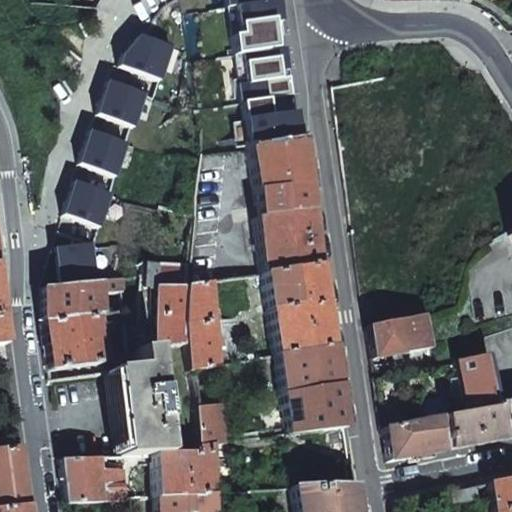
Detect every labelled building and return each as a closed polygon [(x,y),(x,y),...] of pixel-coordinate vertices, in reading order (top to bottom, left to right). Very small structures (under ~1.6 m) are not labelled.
[(234,57),(278,51),(274,20),(280,20),(277,0),(255,3),(235,6),(239,36),(231,38),(234,57)] [(121,56),(117,68),(159,81),(171,48),(138,36),(121,56)] [(234,57),(240,103),(291,97),(285,50),(278,51),(234,57)] [(107,82),(95,115),(133,128),(144,94),(107,82)] [(240,103),(244,151),(298,144),(291,97),(240,103)] [(89,131),(78,165),(116,177),(127,144),(89,131)] [(298,144),(244,151),(255,219),(251,220),(258,277),(315,267),(311,241),(303,179),(298,144)] [(72,183),(62,216),(99,228),(110,195),(72,183)] [(39,292),(98,284),(93,245),(52,250),(53,263),(44,263),(39,292)] [(186,266),(143,266),(142,277),(141,288),(149,289),(155,290),(185,288),(186,266)] [(315,267),(258,277),(272,358),(328,349),(320,295),(315,267)] [(98,284),(39,292),(39,303),(38,324),(96,317),(122,313),(124,327),(137,325),(139,311),(131,312),(131,291),(140,289),(141,288),(142,277),(98,284)] [(207,285),(185,288),(181,326),(183,345),(186,373),(216,368),(207,285)] [(185,288),(155,290),(149,289),(148,316),(154,316),(154,348),(154,349),(183,345),(181,326),(185,288)] [(96,317),(38,324),(46,373),(103,365),(96,317)] [(425,317),(366,328),(369,356),(370,361),(389,358),(429,351),(425,317)] [(136,368),(108,372),(108,373),(113,412),(119,458),(149,456),(196,454),(196,449),(191,412),(186,373),(183,345),(154,349),(154,348),(133,351),(136,368)] [(328,349),(272,358),(278,397),(334,388),(331,368),(328,349)] [(115,362),(130,360),(128,352),(114,354),(115,362)] [(389,358),(370,361),(371,368),(389,366),(390,362),(389,358)] [(484,358),(452,364),(461,414),(496,407),(484,358)] [(397,375),(373,379),(377,405),(381,430),(406,425),(397,375)] [(334,388),(278,397),(284,436),(312,433),(341,429),(339,417),(334,388)] [(511,401),(502,404),(505,440),(511,438),(511,401)] [(476,446),(505,440),(502,404),(496,407),(461,414),(440,418),(446,451),(476,446)] [(216,407),(191,412),(196,449),(209,446),(221,445),(216,407)] [(419,457),(446,451),(440,418),(412,424),(406,425),(381,430),(385,463),(419,457)] [(196,454),(149,456),(150,466),(145,467),(145,472),(150,471),(152,499),(210,496),(214,496),(209,446),(196,449),(196,454)] [(17,448),(0,451),(0,510),(25,507),(17,448)] [(97,460),(57,462),(58,470),(63,504),(123,501),(121,471),(98,471),(97,460)] [(511,511),(511,478),(482,484),(482,485),(487,511),(511,511)] [(354,511),(350,486),(288,488),(291,511),(354,511)] [(473,487),(449,492),(451,502),(475,497),(473,487)] [(152,499),(153,511),(212,511),(210,496),(152,499)]
